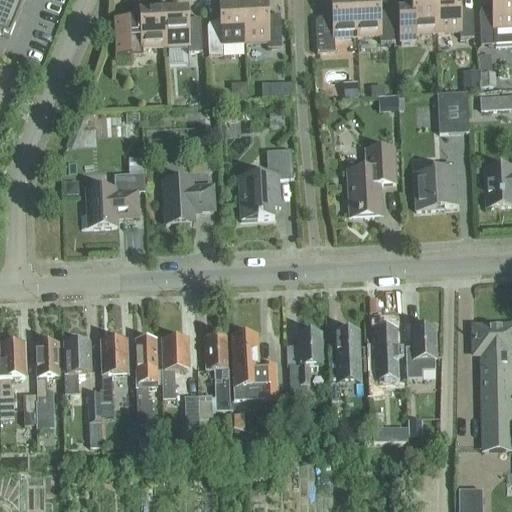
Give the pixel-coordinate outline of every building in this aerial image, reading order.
[(0,0),(0,37),(8,41),(24,0),(0,0)] [(413,0),(410,0),(411,12),(398,12),(398,19),(400,45),(414,44),(413,38),(436,37),(434,0),(413,0)] [(473,41),(472,15),(459,16),(458,0),(434,0),(436,37),(459,35),(459,42),(473,41)] [(511,0),(490,0),(491,14),(478,15),(480,49),(511,47),(511,0)] [(393,45),(392,20),(379,20),(378,2),(354,3),(356,41),(379,40),(379,46),(393,45)] [(331,23),(315,24),(316,57),(334,56),(333,42),(356,41),(354,3),(330,4),(331,23)] [(244,47),(267,46),(267,52),(281,51),(279,18),(267,19),(266,8),(242,9),(244,47)] [(219,29),(207,29),(208,59),(222,58),(221,48),(244,47),(242,9),(218,10),(219,29)] [(187,56),(201,55),(200,30),(187,30),(186,12),(162,13),(164,51),(187,50),(187,56)] [(139,23),(113,25),(114,60),(142,58),(141,52),(164,51),(162,13),(138,15),(139,23)] [(478,73),(461,74),(463,96),(479,95),(478,73)] [(495,76),(481,77),(481,91),(495,90),(495,76)] [(356,87),(342,88),(343,101),(357,100),(356,87)] [(278,89),(279,101),(291,100),(290,88),(278,89)] [(382,89),(370,90),(371,100),(383,99),(382,89)] [(438,138),(468,137),(466,97),(436,98),(438,138)] [(511,98),(480,101),(481,115),(511,113),(511,98)] [(397,100),(378,101),(378,115),(397,114),(397,100)] [(215,112),(203,112),(204,130),(216,129),(215,112)] [(393,152),(364,153),(366,174),(348,175),(350,201),(346,201),(347,218),(341,218),(341,219),(379,217),(378,199),(381,195),(380,188),(395,187),(393,152)] [(293,183),(291,154),(265,156),(267,181),(239,182),(241,207),(239,208),(240,225),(273,223),(273,212),(279,211),(278,184),(293,183)] [(142,162),(128,163),(129,178),(143,177),(142,162)] [(456,209),(454,163),(431,164),(431,176),(413,177),(415,215),(435,214),(434,210),(456,209)] [(511,171),(483,173),(485,212),(511,210),(511,171)] [(114,192),(85,194),(87,219),(80,220),(81,233),(116,231),(116,222),(137,220),(136,197),(145,196),(144,177),(143,177),(129,178),(113,179),(114,192)] [(191,191),(191,183),(162,185),(164,230),(193,228),(193,215),(213,214),(212,190),(191,191)] [(73,187),(65,187),(65,199),(77,199),(77,191),(73,187)] [(510,357),(511,357),(511,329),(473,331),(474,358),(479,358),(481,454),(511,453),(510,357)] [(412,351),(405,352),(406,383),(421,383),(421,372),(434,371),(433,332),(432,332),(432,330),(417,330),(417,332),(411,332),(412,351)] [(380,334),(373,335),(374,348),(365,348),(367,395),(383,394),(383,385),(384,385),(383,366),(396,365),(395,334),(394,333),(394,331),(379,332),(380,334)] [(336,345),(327,345),(329,388),(338,387),(346,387),(346,378),(359,378),(359,367),(357,335),(356,335),(356,333),(342,334),(342,336),(335,337),(336,345)] [(306,399),(306,389),(308,389),(307,369),(321,369),(319,337),(318,337),(318,335),(304,336),(304,338),(297,339),(299,369),(288,370),(290,400),(306,399)] [(235,404),(247,404),(246,391),(261,390),(262,403),(277,402),(275,373),(260,374),(260,359),(257,360),(255,339),(253,339),(250,337),(243,337),(241,339),(231,340),(235,404)] [(225,340),(211,341),(206,341),(207,374),(214,374),(216,416),(228,416),(226,373),(225,340)] [(173,375),(188,374),(187,342),(179,342),(179,341),(162,341),(163,374),(161,374),(162,403),(175,403),(173,375)] [(144,344),(134,344),(136,373),(135,373),(136,393),(137,429),(152,429),(151,404),(147,404),(147,386),(157,386),(155,343),(152,344),(151,342),(145,342),(144,344)] [(53,396),(46,393),(45,379),(59,379),(57,346),(53,347),(51,345),(46,345),(44,347),(35,347),(36,387),(36,398),(36,430),(36,434),(54,433),(53,396)] [(101,394),(98,394),(98,398),(99,408),(100,408),(111,408),(111,391),(110,377),(126,377),(126,345),(100,346),(101,392),(101,394)] [(0,423),(13,423),(12,395),(10,395),(10,381),(25,380),(24,348),(21,348),(18,346),(12,347),(11,349),(0,349),(0,423)] [(65,380),(63,380),(64,399),(78,399),(77,377),(89,377),(88,346),(64,347),(65,380)] [(338,404),(338,387),(329,388),(330,404),(338,404)] [(23,399),(23,406),(24,430),(36,430),(36,398),(23,399)] [(100,408),(99,408),(98,398),(87,398),(87,427),(88,427),(89,453),(102,453),(101,421),(100,408)] [(211,400),(197,401),(199,424),(212,423),(211,400)] [(186,401),(184,402),(185,436),(199,435),(199,424),(197,401),(186,401)] [(111,408),(100,408),(101,421),(112,420),(111,408)] [(243,418),(232,418),(233,432),(243,432),(243,418)] [(421,423),(409,423),(409,441),(421,441),(421,423)] [(406,427),(394,427),(395,437),(407,437),(406,427)] [(373,434),(373,447),(394,447),(394,441),(387,433),(373,434)] [(185,436),(179,436),(179,447),(199,446),(199,436),(185,436)] [(481,511),(481,493),(458,494),(457,511),(481,511)]
